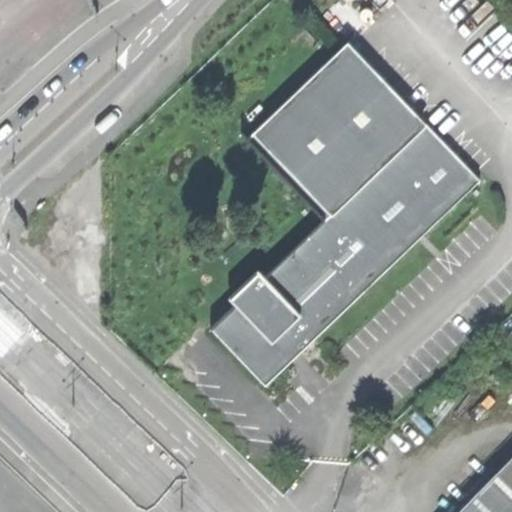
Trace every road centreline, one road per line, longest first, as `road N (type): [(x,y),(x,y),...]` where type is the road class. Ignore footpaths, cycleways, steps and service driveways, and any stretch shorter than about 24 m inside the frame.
road 1 (unclassified): [(256,511),(0,262)]
road 2 (secondary): [(0,196),(197,0)]
road 3 (secondary): [(162,0),(0,147)]
road 4 (residential): [(0,394),(122,511)]
